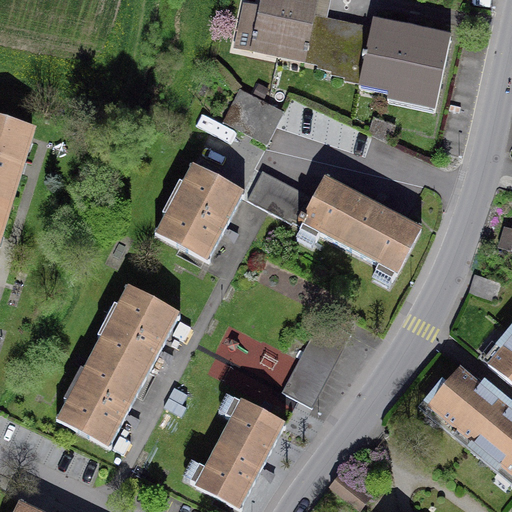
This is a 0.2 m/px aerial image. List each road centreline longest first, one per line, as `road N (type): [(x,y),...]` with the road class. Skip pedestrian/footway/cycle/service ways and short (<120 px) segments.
road 1 (residential): [(293,511),(387,384),(453,267),(481,185),(511,44)]
road 2 (unknown): [(263,215),(106,509)]
road 3 (unknown): [(421,328),(511,408)]
road 4 (residential): [(0,463),(110,511)]
